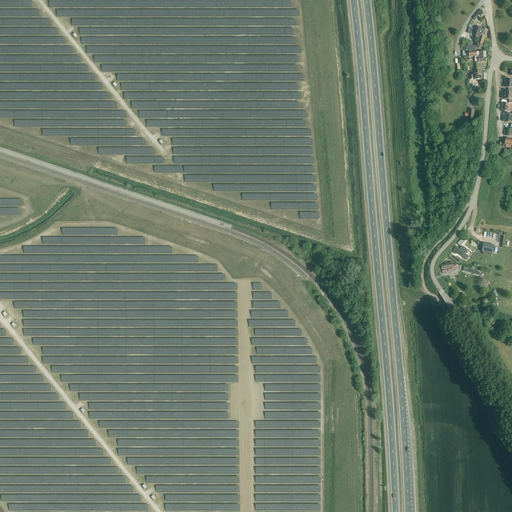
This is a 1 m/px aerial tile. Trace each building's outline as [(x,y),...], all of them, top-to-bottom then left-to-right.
[(478,27),(475,36),(477,36),(485,38),(488,30),(478,27)] [(476,40),(475,41),(483,44),(484,39),(485,39),(485,38),(477,36),(475,36),(473,39),(476,40)] [(466,50),(469,50),(477,50),(477,51),(480,51),(483,44),(475,41),(473,47),(468,45),(467,47),(465,46),(464,49),(466,50)] [(475,62),(478,61),(478,62),(486,62),(486,51),(480,51),(477,51),(476,51),(476,57),(475,57),(475,62)] [(481,71),(473,71),(473,75),(470,75),(470,80),(481,80),(481,71)] [(507,100),(507,104),(511,104),(511,92),(504,92),(503,99),(507,100)] [(503,103),(503,111),(511,112),(511,111),(511,107),(511,104),(507,104),(503,103)] [(460,246),(465,240),(462,237),(457,244),(460,246)] [(494,246),(483,244),(482,252),(493,254),(494,246)] [(457,253),(461,256),(464,259),(467,256),(465,254),(467,250),(462,246),(460,249),(457,247),(454,250),(455,251),(454,252),(454,253),(455,254),(456,254),(457,253)] [(456,264),(453,265),(452,262),(449,263),(450,264),(441,266),(443,274),(452,272),(452,271),(453,271),(454,270),(457,269),(456,264)]
